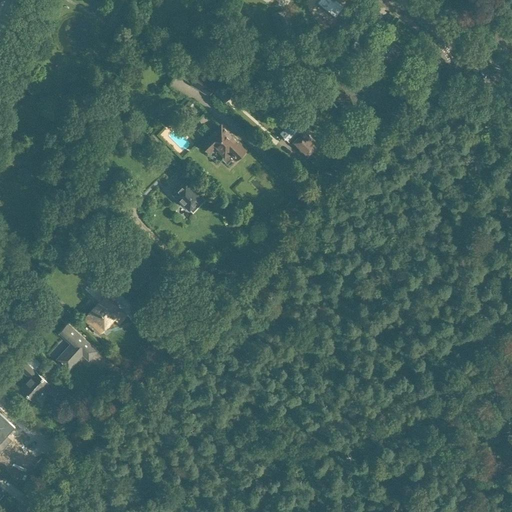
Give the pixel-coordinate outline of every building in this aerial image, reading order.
[(331,0),(319,0),(317,4),(335,19),(345,7),(335,0),(334,2),(331,0)] [(284,7),(270,12),(281,42),(295,37),(284,7)] [(304,7),(297,16),(310,27),(317,17),(308,10),(304,7)] [(392,45),(374,31),(364,45),(382,58),(392,45)] [(359,35),(350,47),(343,56),(352,62),(366,40),(359,35)] [(327,59),(321,66),(331,76),(324,84),(336,96),(332,101),(338,106),(341,102),(347,108),(359,95),(351,89),(353,87),(337,72),(345,62),(334,51),(327,59)] [(198,71),(189,84),(209,97),(217,83),(198,71)] [(225,102),(231,94),(219,84),(213,93),(225,102)] [(116,119),(110,126),(119,134),(125,127),(116,119)] [(280,133),(284,137),(291,144),(292,143),(306,156),(317,144),(308,135),(311,131),(291,121),(280,133)] [(201,145),(208,152),(213,147),(217,150),(218,149),(224,156),(222,158),(227,163),(234,157),(236,159),(246,149),(221,124),(201,145)] [(146,138),(155,146),(159,140),(150,133),(146,138)] [(19,181),(35,179),(33,165),(17,167),(19,181)] [(177,178),(181,182),(186,177),(183,173),(177,178)] [(173,193),(182,201),(189,208),(201,195),(193,187),(194,185),(188,180),(186,182),(185,181),(173,193)] [(127,234),(134,226),(123,216),(116,223),(127,234)] [(114,253),(121,243),(108,235),(101,245),(114,253)] [(122,260),(129,267),(137,274),(138,273),(145,279),(155,269),(142,256),(144,254),(135,246),(122,260)] [(62,248),(58,251),(64,256),(67,252),(62,248)] [(98,303),(84,318),(92,325),(99,332),(103,328),(114,316),(119,320),(124,314),(104,296),(103,295),(110,286),(99,276),(85,291),(98,303)] [(33,305),(38,308),(41,306),(44,301),(36,298),(33,305)] [(57,359),(61,363),(68,370),(82,354),(89,360),(97,350),(90,343),(67,323),(58,333),(70,344),(57,359)] [(21,389),(25,393),(32,400),(43,389),(56,395),(59,389),(48,382),(26,362),(33,354),(26,347),(14,361),(32,378),(21,389)] [(34,354),(27,361),(34,368),(41,361),(34,354)] [(0,440),(1,440),(14,426),(9,421),(12,419),(3,410),(0,412),(0,440)]
